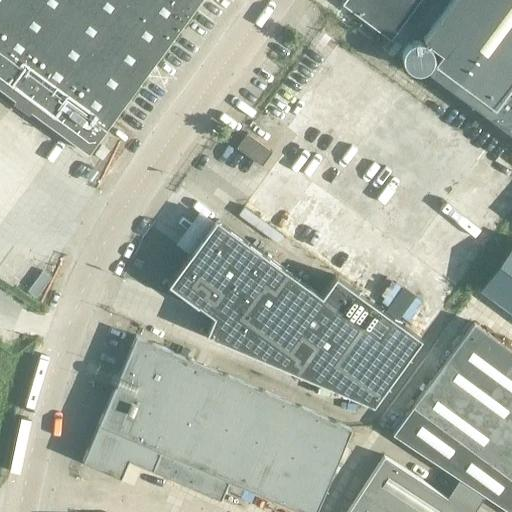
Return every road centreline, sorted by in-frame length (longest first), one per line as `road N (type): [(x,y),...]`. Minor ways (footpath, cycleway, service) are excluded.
road 1 (unclassified): [(20,511),(48,387),(84,286),(119,217),(276,0)]
road 2 (unknown): [(26,482),(192,511)]
